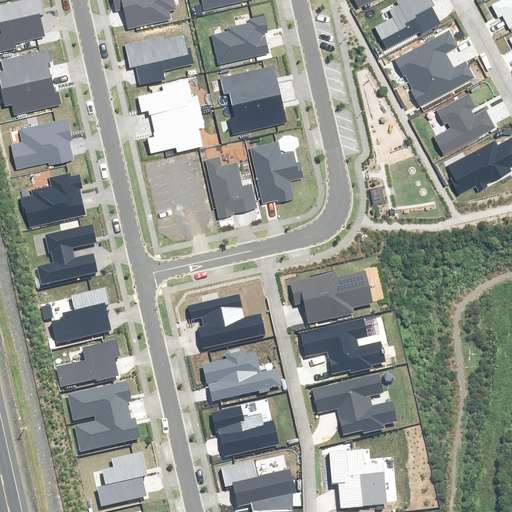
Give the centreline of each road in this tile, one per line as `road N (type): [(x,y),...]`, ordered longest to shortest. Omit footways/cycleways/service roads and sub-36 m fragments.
road 1 (residential): [(261,249),(329,223),(341,202),(299,0)]
road 2 (residential): [(79,0),(141,275)]
road 3 (residential): [(312,511),(304,437),(261,249)]
road 4 (residential): [(141,275),(195,511)]
road 5 (residential): [(141,275),(261,249)]
